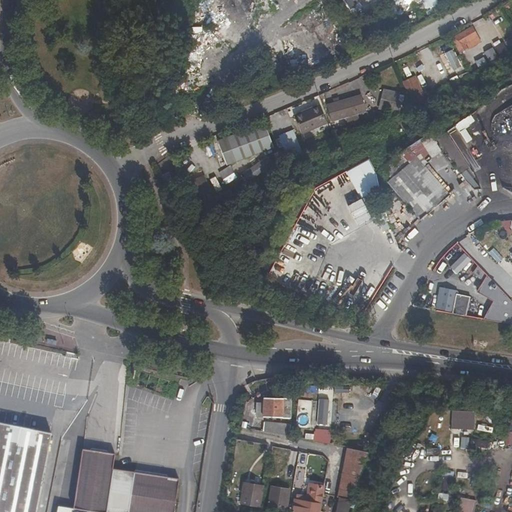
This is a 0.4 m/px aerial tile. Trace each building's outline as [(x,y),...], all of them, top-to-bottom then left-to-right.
[(331,16),(279,38),(285,51),(336,29),(331,16)] [(472,24),(451,36),(459,51),(467,46),(464,42),(477,34),(472,24)] [(495,24),(490,27),(495,37),(500,34),(495,24)] [(336,29),(285,51),(275,55),(286,82),(320,67),(348,55),(347,52),(343,43),(341,38),(347,35),(342,26),(336,29)] [(376,37),(371,27),(347,41),(352,50),(376,37)] [(467,47),(480,40),(477,34),(464,42),(467,46),(467,47)] [(352,50),(347,41),(343,43),(347,52),(352,50)] [(452,49),(440,55),(449,73),(462,66),(452,49)] [(263,60),(274,87),(286,82),(275,55),(263,60)] [(475,57),(476,66),(487,65),(485,56),(475,57)] [(425,100),(416,77),(404,82),(413,106),(425,100)] [(249,86),(234,92),(236,98),(251,92),(249,86)] [(383,89),(379,109),(399,114),(401,104),(398,102),(400,94),(383,89)] [(327,106),(331,122),(365,112),(360,96),(338,102),(337,98),(333,99),(334,104),(327,106)] [(302,134),(327,123),(320,106),(295,117),(302,134)] [(452,128),(435,140),(469,190),(476,185),(465,169),(470,165),(451,137),(457,133),(464,143),(470,139),(463,129),(473,122),(468,115),(451,126),(452,128)] [(264,124),(217,142),(227,166),(273,148),(264,124)] [(294,130),(277,135),(284,157),(301,152),(294,130)] [(425,167),(441,152),(429,133),(380,168),(390,180),(387,182),(421,221),(449,195),(425,167)] [(366,160),(344,171),(351,184),(373,173),(366,160)] [(251,166),(242,173),(247,180),(256,173),(251,166)] [(161,176),(168,192),(177,189),(168,173),(161,176)] [(204,178),(191,184),(197,198),(210,193),(204,178)] [(230,193),(203,212),(209,221),(237,202),(230,193)] [(209,197),(198,201),(201,208),(211,204),(209,197)] [(457,242),(451,248),(456,253),(457,252),(462,247),(457,242)] [(465,260),(470,255),(462,247),(457,252),(465,260)] [(511,299),(506,292),(497,284),(488,274),(480,289),(497,299),(485,321),(511,325),(511,299)] [(437,309),(453,311),(456,294),(457,291),(441,287),(437,309)] [(462,295),(456,294),(453,311),(459,312),(462,295)] [(385,330),(399,300),(392,296),(378,327),(385,330)] [(266,404),(266,408),(263,408),(263,417),(283,418),(284,398),(266,398),(266,404)] [(328,400),(319,399),(317,424),(327,424),(328,400)] [(295,429),(310,430),(312,401),(298,400),(295,429)] [(474,412),(452,411),(452,429),(474,430),(474,412)] [(261,432),(290,437),(290,425),(263,421),(261,432)] [(0,425),(0,511),(35,511),(49,446),(51,435),(0,425)] [(331,431),(316,429),(314,441),(329,443),(331,431)] [(467,444),(468,433),(459,432),(458,444),(467,444)] [(470,456),(476,457),(478,446),(478,441),(479,436),(473,435),(470,456)] [(359,476),(367,452),(347,448),(342,473),(359,476)] [(141,474),(113,471),(114,466),(115,456),(82,451),(75,497),(73,510),(86,511),(174,511),(179,480),(141,474)] [(353,492),(359,476),(342,473),(339,490),(353,492)] [(442,490),(452,491),(454,478),(444,477),(442,490)] [(262,486),(244,482),(240,503),(258,507),(262,486)] [(319,511),(322,494),(323,486),(309,484),(307,494),(296,492),(291,511),(319,511)] [(289,490),(272,486),(267,508),(285,511),(289,490)] [(346,511),(353,492),(339,490),(338,497),(336,497),(333,511),(346,511)] [(457,511),(473,511),(475,502),(460,498),(457,511)]
